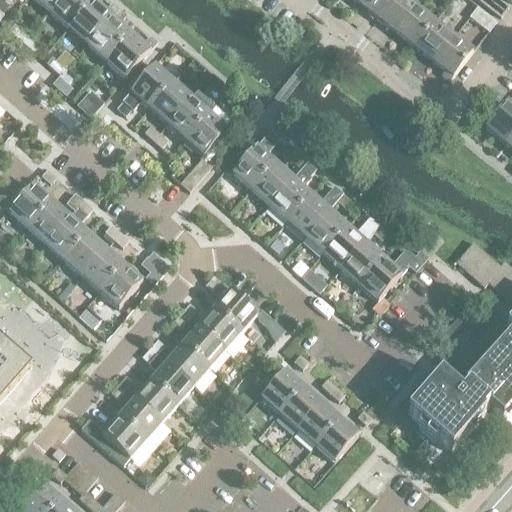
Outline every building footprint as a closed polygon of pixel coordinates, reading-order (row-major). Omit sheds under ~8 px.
[(32,0),(50,16),(63,0),(32,0)] [(63,0),(50,16),(69,32),(94,4),(89,0),(63,0)] [(363,0),(359,6),(378,21),(394,0),(363,0)] [(397,36),(416,11),(416,10),(419,7),(409,0),(406,0),(405,2),(402,0),(394,0),(378,21),(397,36)] [(486,0),(482,6),(491,13),(499,3),(495,0),(486,0)] [(491,13),(501,21),(509,10),(499,3),(491,13)] [(69,32),(88,49),(120,12),(113,6),(106,14),(94,4),(69,32)] [(488,36),(497,26),(477,10),(469,21),(488,36)] [(416,51),(436,26),(416,11),(397,36),(416,51)] [(88,49),(106,65),(131,37),(119,26),(126,18),(120,12),(88,49)] [(416,51),(434,65),(454,40),(436,26),(416,51)] [(10,34),(24,46),(29,40),(15,28),(10,34)] [(143,48),(131,37),(106,65),(126,82),(150,54),(158,46),(150,39),(143,48)] [(37,57),(42,51),(29,40),(24,46),(37,57)] [(434,65),(453,80),(473,55),(454,40),(434,65)] [(60,79),(64,75),(66,73),(52,62),(47,68),(60,79)] [(130,96),(122,106),(131,114),(132,115),(140,106),(149,113),(173,86),(154,69),(154,70),(130,96)] [(60,79),(52,88),(59,94),(66,100),(73,92),(68,88),(73,82),(64,75),(60,79)] [(190,102),(173,86),(149,113),(166,129),(190,102)] [(91,121),(104,106),(91,94),(86,100),(92,106),(84,115),(91,121)] [(190,102),(166,129),(185,145),(215,110),(198,95),(191,102),(190,102)] [(505,147),(511,138),(511,108),(508,105),(486,131),(505,147)] [(131,114),(122,106),(116,113),(125,121),(131,114)] [(179,188),(189,197),(213,169),(209,165),(239,131),(215,110),(185,145),(203,161),(179,188)] [(143,137),(152,145),(158,138),(150,130),(143,137)] [(275,168),(266,159),(274,150),(273,150),(280,143),(271,135),(265,142),(264,141),(256,151),(232,178),(251,195),(275,168)] [(160,152),(167,145),(158,138),(152,145),(160,152)] [(292,166),(301,175),(308,167),(298,159),(292,166)] [(310,182),(316,175),(308,167),(301,175),(310,182)] [(275,168),(251,195),(269,211),(293,184),(275,168)] [(50,190),(57,182),(48,174),(41,182),(50,190)] [(269,211),(287,227),(311,199),(303,193),(311,183),(310,182),(301,175),(293,184),(269,211)] [(9,217),(28,233),(52,207),(33,190),(9,217)] [(337,206),(344,199),(334,191),(328,198),(336,205),(337,206)] [(69,206),(77,214),(84,206),(76,198),(69,206)] [(311,199),(287,227),(305,243),(329,215),(328,214),(336,205),(328,198),(320,207),(311,199)] [(346,214),(352,207),(344,199),(337,206),(346,214)] [(85,221),(92,213),(84,206),(77,214),(85,221)] [(28,233),(46,249),(70,222),(52,207),(28,233)] [(323,258),(347,231),(329,215),(305,243),(323,258)] [(70,222),(46,249),(64,265),(88,238),(70,222)] [(365,247),(373,238),(379,230),(370,222),(356,239),(347,231),(323,258),(341,274),(365,247)] [(105,238),(113,246),(120,238),(112,230),(105,238)] [(381,245),(388,238),(379,230),(373,238),(381,245)] [(64,265),(82,281),(106,254),(88,238),(64,265)] [(120,238),(113,246),(121,253),(128,245),(120,238)] [(341,274),(358,290),(383,262),(365,247),(341,274)] [(511,310),(511,273),(503,266),(500,270),(473,247),(455,267),(483,291),(486,288),(511,310)] [(106,254),(82,281),(100,297),(124,270),(106,254)] [(377,306),(401,279),(408,271),(416,277),(428,263),(420,255),(415,262),(406,254),(391,270),(383,262),(358,290),(377,306)] [(150,277),(157,270),(147,262),(141,269),(150,277)] [(118,314),(142,287),(124,270),(100,297),(118,314)] [(204,290),(222,306),(215,314),(242,338),(258,320),(231,296),(213,280),(204,290)] [(182,316),(189,323),(197,314),(189,307),(182,316)] [(432,348),(442,357),(476,318),(467,310),(432,348)] [(199,332),(226,356),(242,338),(215,314),(199,332)] [(182,316),(173,326),(181,333),(189,323),(182,316)] [(491,318),(445,369),(443,371),(454,381),(502,328),(491,318)] [(511,325),(506,332),(511,337),(464,390),(467,393),(461,400),(440,381),(407,418),(450,456),(488,413),(487,412),(488,410),(502,423),(511,411),(511,325)] [(183,350),(210,374),(226,356),(199,332),(183,350)] [(0,404),(21,381),(20,380),(28,371),(29,372),(31,369),(0,341),(0,404)] [(150,352),(158,359),(165,350),(158,344),(150,352)] [(183,350),(167,368),(194,392),(210,374),(183,350)] [(150,352),(142,362),(149,368),(158,359),(150,352)] [(149,368),(148,370),(157,378),(151,385),(178,409),(194,392),(167,368),(158,359),(149,368)] [(300,359),(293,366),(302,374),(309,367),(300,359)] [(286,376),(262,403),(281,420),(305,393),(286,376)] [(126,380),(118,388),(126,395),(133,386),(126,380)] [(331,399),(337,392),(327,383),(321,390),(331,399)] [(162,427),(178,409),(151,385),(135,403),(162,427)] [(117,404),(126,395),(118,388),(110,398),(117,404)] [(331,399),(338,406),(345,398),(337,392),(331,399)] [(323,408),(313,399),(305,393),(281,420),(299,435),(323,408)] [(145,445),(162,427),(135,403),(118,422),(145,445)] [(317,451),(341,424),(323,408),(299,435),(317,451)] [(372,423),(363,414),(356,422),(366,430),(372,423)] [(145,445),(118,422),(104,438),(88,424),(80,434),(122,471),(145,445)] [(359,440),(349,431),(341,424),(317,451),(335,467),(359,440)] [(45,470),(50,474),(55,469),(50,465),(45,470)] [(72,491),(88,473),(79,465),(66,479),(63,483),(72,491)] [(60,487),(63,483),(66,479),(58,472),(51,479),(60,487)] [(72,491),(82,499),(85,496),(98,481),(88,473),(72,491)] [(42,487),(20,511),(53,511),(61,504),(42,487)] [(78,503),(87,511),(94,504),(85,496),(82,499),(78,503)] [(114,496),(102,511),(100,511),(118,511),(124,505),(114,496)]
